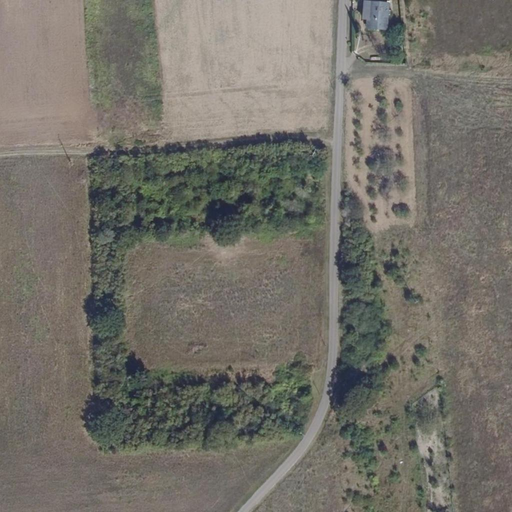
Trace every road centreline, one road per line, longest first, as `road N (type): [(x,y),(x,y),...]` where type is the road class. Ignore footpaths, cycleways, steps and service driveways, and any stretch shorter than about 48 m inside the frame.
road 1 (unclassified): [(242,511),(316,431),(327,395),(342,0)]
road 2 (track): [(0,150),(168,152),(334,132)]
road 3 (track): [(316,431),(0,461)]
